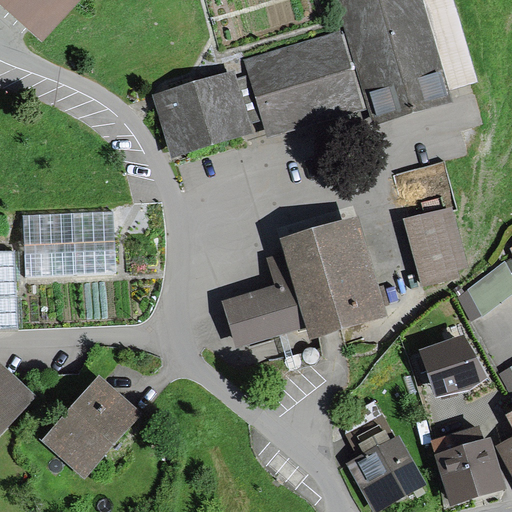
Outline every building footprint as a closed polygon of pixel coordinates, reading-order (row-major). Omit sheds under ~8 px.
[(0,0),(48,42),(85,0),(0,0)] [(336,0),(345,29),(369,109),(374,127),(454,103),(451,91),(479,83),(453,0),(336,0)] [(268,140),(369,109),(345,29),(244,59),(248,74),(236,78),(251,125),(262,122),(268,140)] [(236,78),(234,71),(151,96),(171,160),(254,136),(251,125),(236,78)] [(471,268),(455,207),(406,221),(424,289),(464,279),(462,270),(471,268)] [(111,213),(24,217),(27,281),(114,276),(111,213)] [(387,285),(381,286),(361,219),(282,242),(287,260),(271,264),(278,286),(224,302),(239,350),(308,330),(312,343),(391,320),(386,306),(393,304),(387,285)] [(0,330),(16,330),(13,253),(0,253),(0,330)] [(511,269),(508,261),(495,271),(509,298),(511,295),(511,269)] [(495,271),(483,280),(497,308),(509,298),(495,271)] [(483,280),(471,289),(471,290),(484,316),(485,317),(497,308),(483,280)] [(461,298),(474,322),(484,316),(471,290),(461,298)] [(477,376),(460,345),(419,360),(423,370),(432,367),(440,390),(467,384),(477,376)] [(310,364),(311,364),(312,364),(314,364),(315,363),(316,362),(317,362),(318,361),(318,359),(319,358),(319,357),(319,356),(319,354),(319,353),(318,352),(318,351),(317,350),(316,349),(315,348),(314,348),(312,347),(311,347),(310,347),(309,347),(307,348),(306,348),(305,349),(304,350),(303,351),(303,352),(302,353),(302,354),(302,356),(302,357),(302,358),(303,359),(303,361),(304,362),(305,362),(306,363),(307,364),(309,364),(310,364)] [(292,369),(293,369),(294,369),(296,369),(297,368),(298,368),(299,367),(300,366),(300,365),(301,363),(301,362),(301,361),(301,360),(301,358),(300,357),(300,356),(299,355),(298,354),(297,354),(296,353),(294,353),(293,352),(292,352),(291,353),(289,353),(288,354),(287,354),(286,355),(285,356),(285,357),(284,358),(284,360),(284,361),(284,362),(284,363),(285,365),(285,366),(286,367),(287,368),(288,368),(289,369),(291,369),(292,369)] [(510,389),(511,388),(511,365),(500,372),(510,389)] [(0,436),(33,399),(0,369),(0,436)] [(84,482),(140,418),(96,379),(39,443),(84,482)] [(511,412),(508,415),(511,421),(511,437),(497,445),(511,472),(511,412)] [(346,435),(359,459),(348,465),(374,511),(384,511),(429,488),(401,437),(398,439),(385,414),(346,435)] [(454,511),(510,495),(494,443),(485,446),(477,419),(451,427),(447,414),(431,419),(439,445),(434,446),(453,511),(454,511)]
